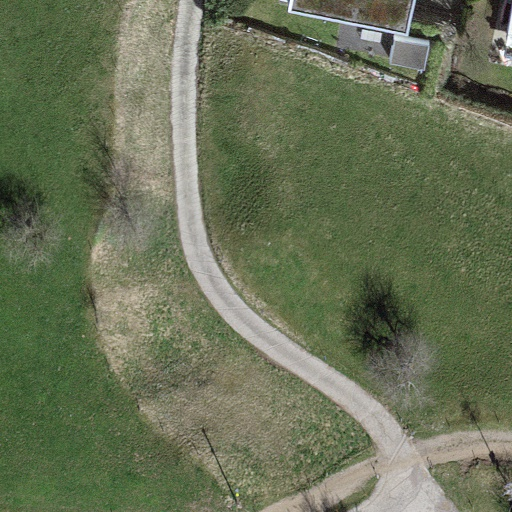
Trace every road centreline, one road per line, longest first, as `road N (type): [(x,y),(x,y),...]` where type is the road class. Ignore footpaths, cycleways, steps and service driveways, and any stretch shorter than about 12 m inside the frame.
road 1 (track): [(402,462),(370,414),(241,315),(203,266),(190,221),(182,75),(191,0)]
road 2 (track): [(296,511),(442,449),(511,443)]
